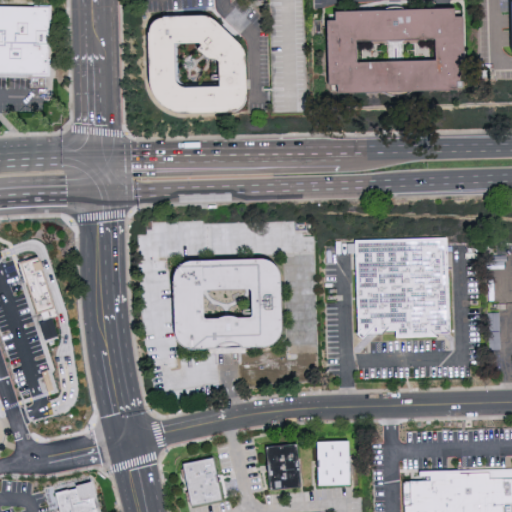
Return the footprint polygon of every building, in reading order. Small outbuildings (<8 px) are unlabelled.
[(305,0),(306,115),(272,115),(271,0),(305,0)] [(51,76),(0,75),(0,7),(51,8),(51,76)] [(467,17),(469,81),(461,81),(461,91),(340,94),(340,86),(330,87),(329,21),(338,20),(338,12),(459,9),(459,17),(467,17)] [(236,114),(179,114),(168,108),(162,101),(156,93),(153,82),(150,32),(153,25),(159,20),(168,16),(208,16),(215,19),(240,40),(245,47),(249,54),(249,97),(247,106),(242,111),(236,114)] [(454,334),(440,334),(441,339),(399,339),(397,333),(372,335),(366,340),(360,335),(360,325),(359,243),(450,240),(454,334)] [(24,260),(34,313),(56,309),(47,255),(24,260)] [(281,343),(277,346),(270,349),(245,349),(240,345),(234,344),(229,344),(224,346),(218,351),(194,351),(187,350),(182,345),(180,340),(177,333),(176,279),(177,272),(182,269),(187,265),(192,264),(271,261),(277,265),(282,271),(284,278),(286,332),(281,343)] [(344,488),(313,489),(312,445),(343,444),(344,488)] [(296,493),(265,494),(262,450),(291,447),(296,493)] [(187,509),(177,467),(208,461),(217,503),(187,509)] [(485,475),(486,482),(511,481),(511,511),(402,511),(402,509),(408,508),(407,484),(444,483),(444,476),(485,475)] [(103,511),(96,480),(73,485),(75,491),(56,496),(59,511),(103,511)]
